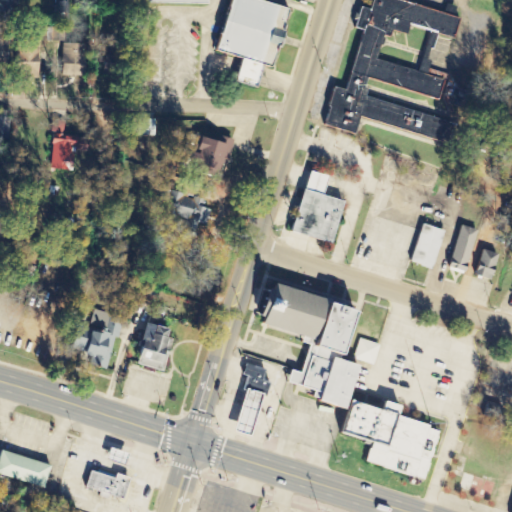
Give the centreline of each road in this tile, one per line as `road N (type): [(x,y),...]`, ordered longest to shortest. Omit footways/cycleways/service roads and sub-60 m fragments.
road 1 (secondary): [(195,443),(330,0)]
road 2 (residential): [(0,111),(294,110)]
road 3 (residential): [(511,326),(253,240)]
road 4 (secondary): [(195,443),(408,511)]
road 5 (secondary): [(0,383),(195,443)]
